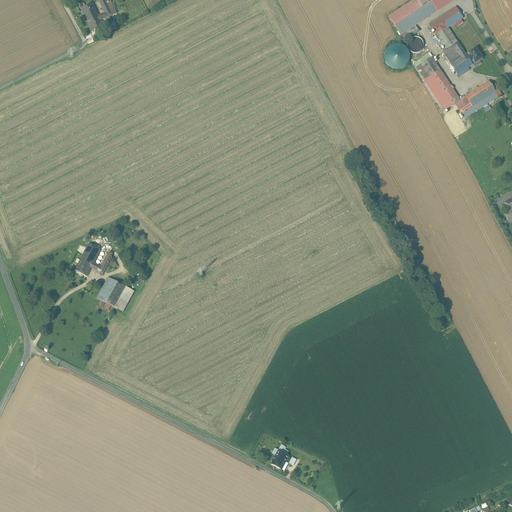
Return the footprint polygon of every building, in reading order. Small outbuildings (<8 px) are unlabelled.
[(109,0),(99,0),(105,13),(107,17),(110,16),(112,15),(109,9),(113,6),(109,0)] [(429,0),(415,0),(389,17),(401,35),(415,26),(437,11),(429,0)] [(429,0),(437,11),(454,0),(429,0)] [(85,7),(81,9),(86,21),(91,19),(92,21),(94,20),(95,21),(100,19),(98,15),(93,3),(85,7)] [(456,7),(429,24),(436,35),(448,28),(463,19),(456,7)] [(100,19),(95,21),(94,20),(92,21),(91,19),(86,21),(92,32),(104,26),(102,23),(101,21),(107,17),(105,13),(102,14),(101,13),(98,15),(100,19)] [(415,26),(401,35),(405,41),(419,32),(415,26)] [(448,28),(436,35),(446,50),(457,42),(448,28)] [(423,48),(423,45),(423,42),(421,40),(418,38),(415,37),(412,38),(410,40),(408,42),(407,45),(408,49),(410,51),(412,53),(415,53),(418,53),(421,51),(423,48)] [(466,55),(458,42),(446,50),(442,52),(445,57),(455,51),(460,59),(450,65),(457,75),(468,68),(471,66),(465,56),(466,55)] [(390,68),(395,69),(400,69),(404,67),(408,63),(409,59),(409,54),(407,49),(403,46),(398,45),(393,45),(389,47),(386,51),(384,55),(385,60),(387,65),(390,68)] [(476,48),(467,54),(466,55),(465,56),(471,66),(473,65),(474,64),(479,61),(482,59),(476,48)] [(455,51),(445,57),(450,65),(460,59),(455,51)] [(429,54),(413,64),(416,68),(431,58),(429,54)] [(431,58),(416,68),(424,81),(440,70),(431,58)] [(470,71),(468,68),(457,75),(459,78),(470,71)] [(459,100),(440,70),(424,81),(444,111),(454,104),(460,101),(459,100)] [(488,82),(465,97),(469,102),(472,107),(472,108),(495,92),(492,87),(488,82)] [(495,92),(472,108),(475,112),(502,95),(499,90),(495,92)] [(454,104),(458,110),(469,102),(465,97),(459,100),(460,101),(454,104)] [(469,102),(458,110),(461,115),(472,107),(469,102)] [(472,107),(461,115),(464,119),(475,112),(472,108),(472,107)] [(511,199),(504,203),(507,210),(503,212),(509,223),(511,221),(511,199)] [(100,250),(88,244),(80,260),(92,266),(93,263),(100,250)] [(101,267),(93,263),(92,266),(91,268),(103,275),(112,256),(107,254),(101,267)] [(92,266),(80,260),(75,271),(87,276),(91,268),(92,266)] [(109,277),(97,298),(104,302),(115,281),(109,277)] [(127,287),(115,281),(104,302),(106,303),(111,306),(115,308),(127,287)] [(127,287),(115,308),(123,312),(134,291),(127,287)] [(281,445),(280,446),(284,448),(282,452),(287,455),(289,452),(285,450),(286,448),(281,445)] [(282,452),(278,450),(278,451),(275,456),(275,457),(282,461),(283,459),(287,461),(289,456),(287,455),(282,452)] [(282,461),(275,457),(271,465),(282,470),(285,463),(287,461),(283,459),(282,461)]
